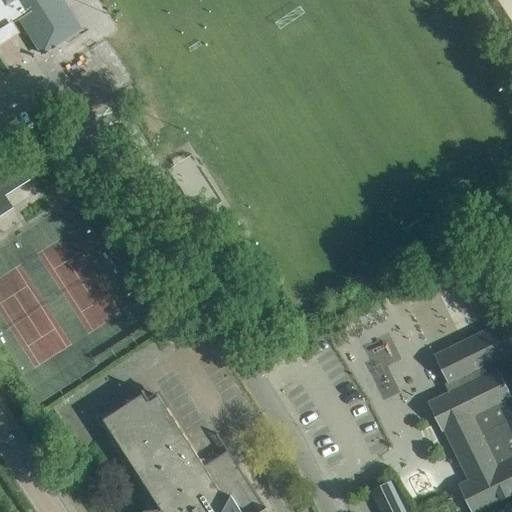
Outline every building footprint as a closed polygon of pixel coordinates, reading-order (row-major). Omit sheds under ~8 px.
[(0,0),(0,30),(18,19),(41,54),(79,30),(59,0),(0,0)] [(31,178),(21,162),(38,151),(37,150),(0,173),(0,210),(8,205),(2,196),(31,178)] [(31,185),(37,193),(52,183),(46,175),(31,185)] [(437,278),(441,285),(484,265),(481,257),(437,278)] [(511,398),(501,377),(511,371),(511,338),(504,322),(434,356),(452,391),(428,403),(442,431),(444,430),(469,480),(458,486),(471,511),(476,511),(511,494),(511,398)] [(381,360),(395,397),(412,390),(398,353),(381,360)] [(120,407),(121,408),(109,421),(117,441),(162,510),(160,511),(159,511),(152,511),(267,511),(228,450),(204,466),(159,396),(150,402),(143,390),(142,391),(143,394),(122,407),(121,406),(120,407)] [(386,452),(401,445),(392,427),(377,435),(386,452)] [(439,469),(425,473),(428,486),(442,482),(439,469)] [(406,511),(392,481),(371,491),(380,511),(406,511)]
